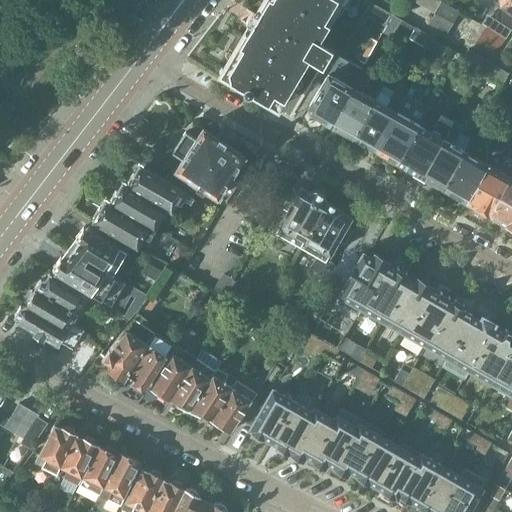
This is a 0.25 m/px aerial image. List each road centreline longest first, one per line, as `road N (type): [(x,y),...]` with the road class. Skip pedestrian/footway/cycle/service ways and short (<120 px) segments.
road 1 (residential): [(511,272),(407,213),(392,195),(308,146),(275,138),(140,55)]
road 2 (residential): [(0,338),(317,511)]
road 3 (secondary): [(0,237),(140,55)]
